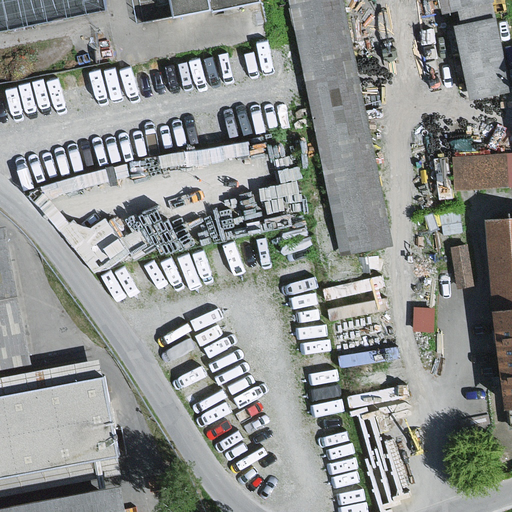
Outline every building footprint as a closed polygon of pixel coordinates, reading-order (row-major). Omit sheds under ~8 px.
[(263,0),(174,0),(178,19),(264,1),(263,0)] [(345,0),(291,0),(342,256),(395,246),(345,0)] [(442,0),(445,14),(460,10),(494,3),(497,2),(496,0),(442,0)] [(498,20),(494,3),(460,10),(464,27),(498,20)] [(464,27),(457,29),(473,101),(511,92),(511,82),(498,20),(464,27)] [(248,142),(254,179),(298,172),(293,135),(248,142)] [(511,152),(453,157),(456,192),(511,187),(511,152)] [(288,190),(257,197),(263,225),(294,219),(288,190)] [(100,268),(133,247),(113,216),(80,237),(100,268)] [(511,219),(489,221),(497,299),(511,429),(511,219)] [(9,229),(0,230),(0,366),(33,360),(9,229)] [(469,246),(452,249),(459,290),(477,287),(469,246)] [(417,307),(414,333),(435,335),(437,309),(417,307)] [(112,375),(0,395),(0,478),(127,454),(112,375)] [(128,511),(125,490),(5,511),(128,511)]
